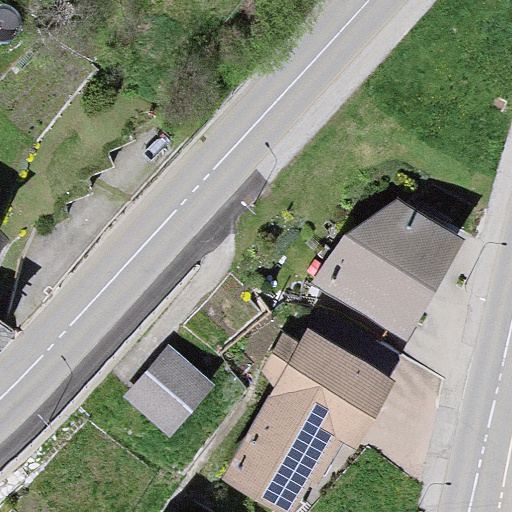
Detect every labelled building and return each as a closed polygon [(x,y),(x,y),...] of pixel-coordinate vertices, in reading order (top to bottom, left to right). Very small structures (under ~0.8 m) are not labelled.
[(371,215),(321,286),(406,344),(455,272),(371,215)] [(0,244),(0,265),(10,255),(0,244)] [(0,329),(0,359),(15,341),(0,329)] [(304,340),(225,480),(281,511),(309,511),(382,384),(304,340)] [(170,357),(129,405),(170,440),(211,392),(170,357)]
